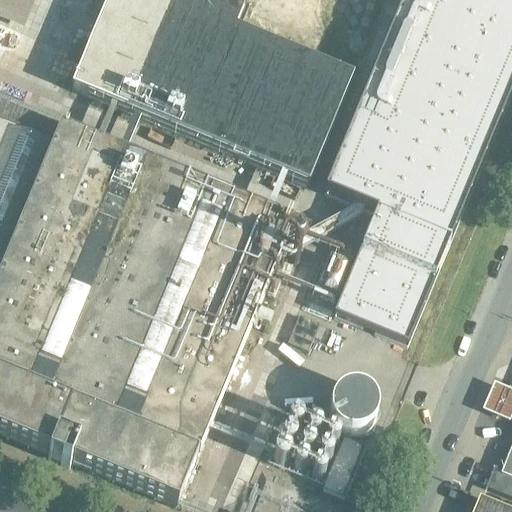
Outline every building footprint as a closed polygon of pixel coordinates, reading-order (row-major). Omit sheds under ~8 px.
[(196,0),(252,21),(243,46),(301,67),(305,56),(345,71),(371,0),(196,0)] [(464,264),(511,129),(511,0),(424,0),(404,56),(411,58),(397,95),(382,89),(338,212),(381,228),(344,333),(410,357),(433,294),(441,297),(454,260),(464,264)] [(319,194),(356,96),(315,81),(298,126),(318,133),(312,151),(295,144),(282,179),(319,194)] [(0,374),(30,387),(124,158),(59,131),(55,140),(52,148),(21,222),(0,273),(0,374)] [(0,243),(32,149),(0,138),(0,243)] [(159,353),(136,421),(159,429),(223,237),(192,227),(185,249),(196,252),(162,354),(159,353)] [(511,388),(503,385),(497,382),(485,409),(492,412),(505,417),(511,420),(511,388)] [(496,471),(488,492),(511,501),(511,455),(504,475),(496,471)] [(79,486),(85,472),(73,468),(68,482),(79,486)] [(196,511),(204,485),(156,471),(146,506),(157,509),(156,511),(196,511)] [(482,503),(478,511),(503,511),(482,503)]
